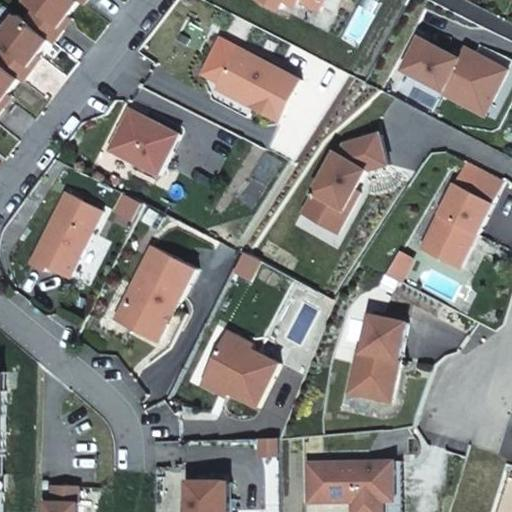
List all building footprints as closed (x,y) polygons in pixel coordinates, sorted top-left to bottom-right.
[(38,9),(29,21),(52,39),(56,42),(67,29),(62,27),(71,15),(82,1),(81,0),(29,0),(29,2),(38,9)] [(303,0),(322,10),(327,0),(265,0),(282,8),(286,0),(289,0),(300,5),(303,0)] [(0,41),(8,48),(0,57),(0,60),(23,78),(26,81),(36,68),(32,66),(42,54),(52,39),(29,21),(19,14),(0,39),(0,41)] [(62,27),(67,29),(76,18),(71,15),(62,27)] [(420,38),(405,69),(446,90),(445,92),(466,103),(472,91),(495,103),(511,70),(474,51),(468,61),(462,58),(420,38)] [(305,80),(241,47),(223,82),(258,99),(255,105),(285,120),(305,80)] [(467,48),(462,58),(468,61),(474,51),(467,48)] [(32,66),(36,68),(45,56),(42,54),(32,66)] [(0,115),(7,107),(3,104),(12,93),(23,78),(0,60),(0,115)] [(223,82),(220,87),(255,105),(258,99),(223,82)] [(472,91),(466,103),(489,114),(495,103),(472,91)] [(3,104),(7,107),(15,95),(12,93),(3,104)] [(134,109),(113,149),(163,174),(184,134),(134,109)] [(306,213),(342,232),(365,192),(360,189),(371,170),(391,164),(382,134),(346,144),(341,154),(339,153),(306,213)] [(456,183),(423,248),(463,269),(474,246),(470,244),(476,233),(480,235),(507,180),(483,168),(471,190),(456,183)] [(74,277),(107,210),(69,191),(33,263),(49,270),(51,266),(74,277)] [(155,245),(118,319),(163,342),(200,268),(155,245)] [(351,392),(386,398),(394,358),(403,360),(410,322),(372,314),(364,351),(360,350),(351,392)] [(286,358),(231,330),(208,374),(233,386),(231,391),(261,407),(286,358)] [(394,358),(386,398),(394,400),(403,360),(394,358)] [(0,388),(8,389),(8,371),(0,370),(0,388)] [(208,374),(204,383),(230,396),(231,391),(233,386),(208,374)] [(398,500),(398,461),(371,461),(371,466),(355,466),(355,462),(309,462),(310,502),(355,501),(355,511),(378,511),(378,501),(398,500)] [(404,511),(403,461),(398,461),(398,500),(378,501),(378,511),(404,511)] [(233,511),(233,481),(193,481),(192,511),(233,511)] [(54,486),(54,502),(65,503),(65,487),(54,486)] [(80,511),(81,487),(65,487),(65,503),(54,502),(48,502),(47,511),(80,511)]
